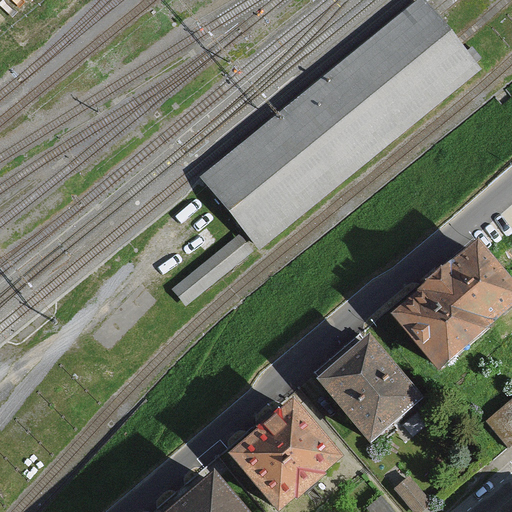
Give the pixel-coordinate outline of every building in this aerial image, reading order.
[(432,16),(422,3),(199,183),(211,197),(241,234),(258,255),(480,74),(455,44),(432,16)] [(258,255),(241,234),(171,291),(186,308),(258,255)] [(511,292),(479,255),(393,331),(440,384),(511,320),(511,292)] [(370,351),(319,397),(349,431),(370,455),(422,410),(370,351)] [(511,445),(511,402),(484,426),(506,451),(511,445)] [(230,472),(264,511),(295,511),(342,471),(293,416),(230,472)] [(426,511),(432,507),(409,480),(391,495),(405,511),(426,511)] [(179,511),(239,511),(214,482),(179,511)] [(390,511),(381,501),(369,511),(390,511)]
